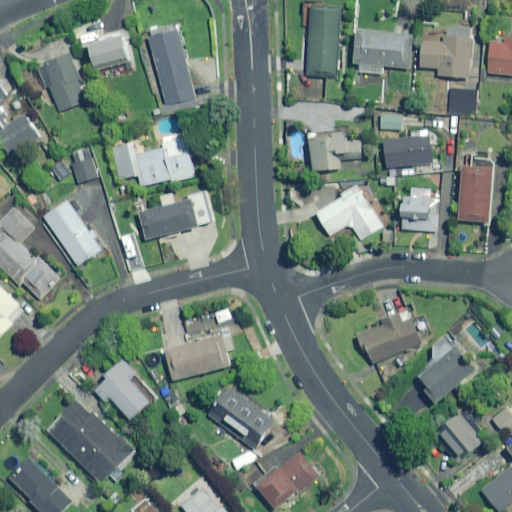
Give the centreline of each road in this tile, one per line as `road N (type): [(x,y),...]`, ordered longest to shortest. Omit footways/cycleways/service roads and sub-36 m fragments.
road 1 (residential): [(266,264),(111,305),(0,412)]
road 2 (residential): [(249,0),(266,264)]
road 3 (residential): [(280,305),(395,267),(511,273)]
road 4 (residential): [(280,305),(318,378),(394,475)]
